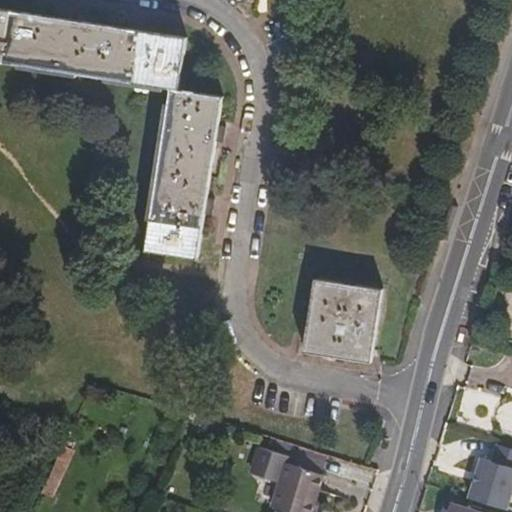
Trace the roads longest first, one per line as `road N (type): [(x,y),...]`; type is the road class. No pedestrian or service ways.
road 1 (residential): [(144,0),(192,6),(241,31),(259,71),(235,286),(242,326),(265,364),(423,397)]
road 2 (tertiary): [(423,397),(511,110)]
